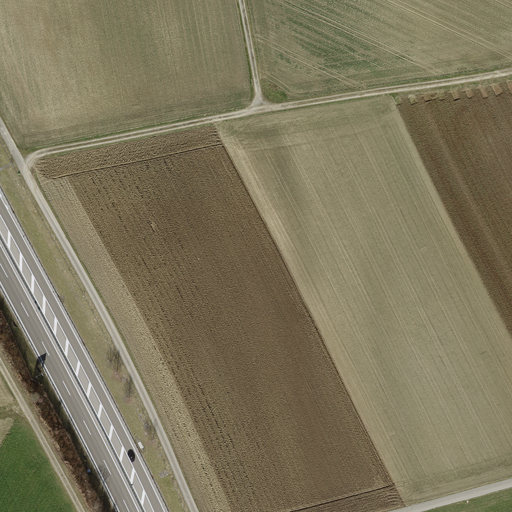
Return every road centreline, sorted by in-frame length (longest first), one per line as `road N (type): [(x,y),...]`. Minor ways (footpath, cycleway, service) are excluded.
road 1 (track): [(511,72),(259,107),(19,159)]
road 2 (track): [(195,511),(119,342),(0,121)]
road 3 (trunk): [(159,511),(0,203)]
road 4 (trunk): [(0,261),(129,511)]
road 5 (track): [(84,511),(0,356)]
